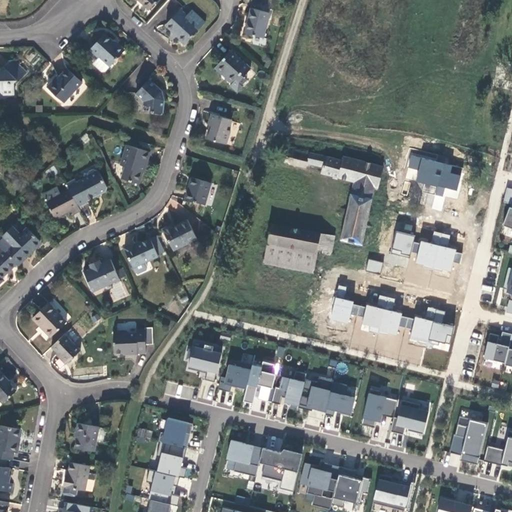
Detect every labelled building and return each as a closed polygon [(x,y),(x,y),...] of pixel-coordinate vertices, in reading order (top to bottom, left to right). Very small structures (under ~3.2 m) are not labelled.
[(158,0),(138,0),(141,2),(149,10),(158,0)] [(263,39),(270,14),(251,9),(248,22),(245,34),(263,39)] [(186,43),(205,24),(191,12),(187,16),(180,10),(166,25),(175,33),(186,43)] [(124,52),(104,34),(97,41),(90,49),(99,58),(93,63),(101,71),(105,71),(110,66),(111,66),(124,52)] [(251,69),(230,51),(215,68),(219,71),(223,74),(224,73),(234,82),(233,83),(230,86),(237,93),(243,87),(242,85),(247,80),(244,77),(251,69)] [(14,84),(26,71),(15,60),(9,61),(2,68),(0,70),(0,91),(3,94),(14,94),(14,84)] [(55,80),(47,88),(63,103),(82,83),(67,69),(60,77),(58,76),(55,80)] [(233,83),(234,82),(224,73),(223,74),(233,83)] [(162,92),(149,81),(136,95),(144,102),(143,106),(152,109),(151,114),(162,114),(166,101),(164,96),(162,92)] [(231,120),(212,114),(208,126),(210,127),(209,132),(206,139),(226,145),(230,131),(228,131),(231,120)] [(147,163),(151,152),(128,145),(122,165),(126,166),(122,178),(140,184),(143,175),(147,163)] [(341,240),(364,244),(376,185),(379,186),(383,165),(343,155),(342,158),(287,145),(284,157),(283,162),(306,168),(307,162),(321,166),(320,172),(354,180),(341,240)] [(281,154),(279,152),(275,154),(273,157),(274,160),(277,163),(280,162),(282,160),(283,157),(281,154)] [(463,168),(411,155),(408,167),(418,170),(416,182),(424,184),(422,192),(443,196),(445,188),(457,191),(463,168)] [(74,180),(65,184),(69,190),(78,208),(87,203),(86,202),(95,198),(106,192),(107,187),(98,170),(93,169),(88,172),(87,177),(76,182),(74,180)] [(204,205),(211,183),(192,178),(187,192),(185,200),(204,205)] [(73,214),(80,211),(78,208),(69,190),(61,194),(58,188),(43,195),(54,218),(64,213),(70,210),(73,214)] [(511,204),(510,204),(503,222),(511,225),(511,204)] [(173,251),(197,239),(188,220),(177,225),(173,227),(172,225),(163,230),(173,251)] [(273,222),(269,240),(319,251),(330,254),(335,235),(273,222)] [(0,243),(0,247),(16,265),(24,257),(25,259),(31,254),(42,243),(28,229),(20,235),(13,228),(3,237),(5,239),(0,243)] [(415,236),(396,231),(390,252),(409,258),(411,251),(413,242),(415,236)] [(413,242),(411,251),(417,253),(415,263),(450,272),(453,262),(460,264),(463,254),(456,252),(457,250),(447,247),(451,235),(434,231),(431,244),(421,241),(420,244),(413,242)] [(159,258),(149,238),(141,242),(140,241),(138,242),(135,243),(135,242),(124,247),(134,269),(159,258)] [(314,271),(319,251),(269,240),(265,260),(314,271)] [(9,272),(16,265),(0,247),(0,283),(3,281),(2,279),(9,272)] [(383,263),(368,259),(366,271),(380,275),(383,263)] [(84,271),(92,288),(108,281),(109,283),(125,276),(122,268),(116,271),(110,260),(104,263),(101,264),(99,260),(90,264),(92,268),(84,271)] [(511,268),(506,267),(501,287),(505,288),(504,291),(511,292),(511,268)] [(347,287),(338,286),(331,319),(349,323),(351,315),(358,316),(360,306),(354,305),(355,302),(344,299),(347,287)] [(360,306),(358,316),(364,316),(361,329),(378,334),(379,331),(396,335),(398,327),(406,328),(408,318),(401,317),(402,313),(392,311),(396,298),(379,295),(377,307),(366,304),(365,307),(360,306)] [(66,323),(49,304),(42,310),(33,318),(51,337),(66,323)] [(408,318),(406,328),(411,329),(410,339),(426,344),(426,347),(448,353),(455,327),(442,324),(445,311),(427,308),(425,319),(415,316),(414,320),(408,318)] [(127,331),(114,332),(114,353),(123,353),(129,353),(129,354),(138,354),(146,354),(146,345),(153,344),(153,327),(146,328),(146,329),(137,329),(137,333),(130,333),(127,331)] [(231,339),(232,333),(223,331),(221,337),(231,339)] [(496,335),(487,332),(482,357),(503,362),(502,364),(511,366),(511,333),(500,331),(498,338),(496,338),(496,335)] [(81,351),(65,334),(51,347),(57,353),(61,357),(60,358),(65,365),(81,351)] [(217,381),(224,352),(215,349),(216,345),(197,340),(195,349),(191,348),(189,358),(192,359),(190,368),(201,370),(202,367),(209,369),(209,372),(207,379),(217,381)] [(286,346),(280,345),(277,354),(283,356),(286,346)] [(416,346),(411,362),(419,364),(424,348),(416,346)] [(219,388),(231,391),(233,383),(248,387),(253,363),(232,358),(227,376),(222,375),(219,388)] [(339,361),(331,359),(329,366),(337,368),(339,361)] [(263,365),(253,363),(248,387),(245,399),(254,401),(256,394),(259,394),(262,384),(273,386),(274,386),(277,372),(273,371),(275,362),(264,360),(263,365)] [(269,400),(281,403),(283,396),(287,397),(286,401),(291,402),(289,408),(298,411),(299,408),(306,379),(307,374),(296,371),(294,379),(283,377),(281,386),(276,385),(276,386),(274,386),(273,386),(269,400)] [(0,400),(3,404),(17,391),(11,384),(7,381),(8,380),(1,373),(0,374),(0,400)] [(306,379),(299,408),(313,411),(314,406),(318,407),(318,411),(326,413),(334,382),(334,380),(320,377),(318,382),(306,379)] [(348,385),(334,382),(326,413),(326,415),(334,417),(336,410),(339,411),(338,413),(351,416),(356,398),(345,395),(348,385)] [(168,385),(167,395),(192,397),(193,387),(178,386),(178,385),(168,385)] [(377,391),(368,389),(359,424),(373,427),(374,420),(378,421),(379,415),(391,418),(396,400),(376,395),(377,391)] [(395,415),(392,430),(405,433),(407,425),(413,426),(412,429),(425,432),(430,409),(420,407),(422,402),(403,398),(399,416),(395,415)] [(161,440),(188,447),(190,438),(186,437),(187,432),(192,433),(194,423),(169,417),(166,432),(162,431),(160,440),(161,440)] [(466,426),(456,423),(454,434),(452,434),(448,452),(459,455),(458,460),(476,464),(486,422),(468,418),(466,426)] [(94,452),(99,428),(79,424),(77,433),(78,433),(77,439),(75,448),(94,452)] [(0,458),(7,460),(12,461),(14,453),(17,453),(20,439),(22,430),(2,426),(0,436),(0,458)] [(151,439),(152,430),(138,429),(137,437),(151,439)] [(503,448),(486,444),(482,460),(499,464),(499,462),(505,464),(507,459),(511,460),(511,430),(507,430),(503,448)] [(264,446),(233,439),(228,457),(238,460),(235,470),(257,475),(261,461),(264,446)] [(186,477),(189,467),(182,466),(184,457),(186,457),(188,447),(161,440),(158,456),(163,457),(159,471),(181,476),(186,477)] [(295,490),(303,456),(264,446),(261,461),(266,462),(263,475),(283,479),(281,487),(295,490)] [(5,468),(7,460),(0,458),(0,491),(11,493),(13,484),(7,483),(8,478),(10,469),(5,468)] [(342,465),(326,461),(325,467),(316,465),(316,464),(307,462),(303,481),(311,483),(309,491),(316,493),(314,503),(332,508),(333,502),(342,465)] [(85,490),(90,466),(71,462),(68,476),(66,476),(65,482),(64,487),(65,487),(64,494),(76,496),(77,489),(85,490)] [(358,469),(342,465),(333,502),(344,505),(346,498),(362,502),(365,490),(369,492),(373,477),(364,475),(364,478),(356,476),(357,473),(358,469)] [(175,484),(179,485),(181,476),(159,471),(151,469),(148,481),(154,482),(150,498),(153,498),(172,503),(179,505),(182,495),(171,493),(171,489),(174,489),(175,484)] [(394,475),(382,472),(374,501),(406,509),(412,485),(401,482),(400,484),(393,482),(393,480),(394,475)] [(472,511),(474,506),(457,502),(457,499),(443,496),(439,511),(472,511)] [(170,511),(172,503),(153,498),(149,511),(170,511)] [(92,511),(94,508),(65,503),(64,510),(60,509),(59,511),(92,511)]
